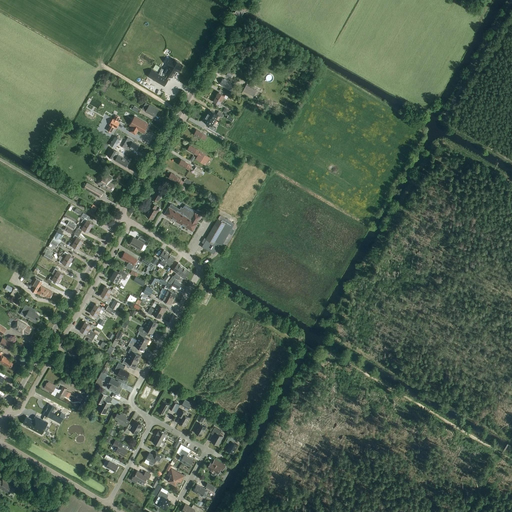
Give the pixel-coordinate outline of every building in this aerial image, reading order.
[(152,75),(148,81),(161,88),(165,83),(164,82),(166,78),(169,79),(172,75),(172,74),(173,73),(176,75),(180,68),(176,66),(177,65),(171,62),(171,63),(167,61),(164,68),(166,69),(165,72),(162,70),(160,72),(158,71),(156,75),(160,77),(161,75),(164,77),(162,81),(152,75)] [(223,79),(221,83),(222,84),(222,85),(231,90),(234,85),(224,79),(224,80),(223,79)] [(257,90),(246,85),(243,91),(253,97),(257,90)] [(224,96),(218,92),(216,97),(222,100),(223,97),(227,99),(228,97),(225,95),(224,96)] [(222,100),(216,97),(213,101),(219,105),(219,106),(222,107),(223,105),(220,103),(222,100)] [(146,102),(142,109),(145,111),(145,112),(154,117),(159,110),(149,104),(149,105),(146,102)] [(221,117),(223,114),(218,112),(216,114),(209,110),(206,116),(215,121),(218,115),(221,117)] [(212,126),(215,121),(206,116),(203,121),(210,125),(209,128),(214,131),(215,128),(212,126)] [(148,125),(136,118),(132,126),(133,126),(130,131),(135,134),(138,130),(143,133),(148,125)] [(203,134),(196,130),(194,134),(200,138),(205,140),(207,136),(202,134),(203,134)] [(101,139),(107,142),(110,137),(105,134),(101,139)] [(121,142),(120,142),(118,145),(123,147),(124,145),(125,145),(128,139),(124,137),(121,142)] [(136,150),(139,145),(133,142),(132,142),(130,141),(127,145),(136,150)] [(190,145),(187,150),(193,153),(194,153),(198,155),(198,156),(196,159),(206,165),(210,158),(200,152),(191,146),(190,145)] [(117,152),(112,149),(108,156),(115,160),(115,161),(126,167),(129,162),(118,155),(119,153),(117,152)] [(181,160),(179,164),(185,168),(189,170),(191,167),(191,166),(187,164),(181,160)] [(205,172),(196,167),(194,170),(202,176),(205,172)] [(111,192),(115,185),(109,182),(112,178),(103,173),(97,183),(111,192)] [(171,173),(168,177),(175,181),(182,185),(184,182),(189,185),(191,182),(185,179),(184,181),(177,177),(171,173)] [(87,183),(84,188),(100,198),(103,192),(87,183)] [(152,198),(158,201),(161,195),(156,192),(152,198)] [(157,205),(153,203),(146,215),(153,219),(158,211),(155,209),(157,205)] [(171,204),(165,214),(193,230),(197,224),(196,223),(199,218),(200,216),(201,216),(203,212),(197,209),(196,211),(185,205),(183,208),(181,207),(180,209),(171,204)] [(74,207),(72,210),(80,215),(82,212),(74,207)] [(220,215),(218,219),(206,239),(207,239),(202,247),(214,254),(220,244),(222,245),(235,224),(220,215)] [(91,228),(93,224),(87,220),(88,219),(85,218),(84,220),(87,222),(85,225),(91,228)] [(64,230),(71,234),(74,229),(76,226),(69,221),(67,225),(69,226),(68,227),(66,226),(64,230)] [(91,228),(85,225),(83,228),(80,226),(78,229),(81,230),(82,229),(88,233),(91,228)] [(54,236),(52,239),(59,244),(61,240),(59,239),(61,235),(57,232),(54,236)] [(81,245),(83,241),(77,237),(78,236),(75,234),(74,237),(76,239),(75,242),(81,245)] [(133,238),(130,243),(141,250),(144,244),(147,245),(149,243),(139,237),(137,240),(133,238)] [(52,240),(48,247),(52,249),(54,246),(56,247),(58,243),(52,240)] [(81,245),(75,242),(73,244),(70,243),(69,245),(71,247),(72,246),(78,250),(81,245)] [(53,252),(47,249),(45,252),(43,251),(41,255),(50,261),(53,257),(51,256),(53,252)] [(169,254),(164,250),(158,257),(162,259),(159,263),(161,265),(169,254)] [(71,262),(74,257),(67,254),(68,253),(65,251),(64,254),(66,255),(65,258),(71,262)] [(125,252),(121,259),(128,263),(126,266),(131,269),(133,266),(134,266),(138,260),(125,252)] [(169,254),(161,265),(163,267),(166,263),(170,266),(175,258),(169,254)] [(71,262),(65,258),(63,261),(60,260),(59,262),(61,264),(62,263),(68,267),(71,262)] [(147,269),(145,273),(149,275),(155,265),(150,263),(146,269),(147,269)] [(175,274),(173,276),(168,282),(171,284),(176,278),(184,267),(178,263),(173,270),(176,273),(175,275),(175,274)] [(190,271),(184,267),(176,278),(178,280),(180,278),(179,278),(181,276),(184,279),(190,271)] [(61,279),(64,274),(58,271),(59,270),(55,268),(54,271),(53,270),(51,273),(55,275),(61,279)] [(115,270),(110,279),(117,282),(119,284),(122,278),(124,280),(125,280),(128,274),(120,269),(119,272),(115,270)] [(61,279),(55,275),(53,278),(51,276),(49,279),(51,280),(52,280),(58,283),(61,279)] [(52,292),(41,285),(43,281),(35,276),(33,280),(28,277),(26,280),(31,283),(30,285),(27,284),(26,285),(31,288),(32,286),(33,286),(31,290),(40,295),(41,293),(48,298),(49,296),(50,297),(53,294),(52,293),(52,292)] [(152,276),(149,282),(153,285),(155,281),(156,280),(157,278),(156,278),(152,276)] [(178,289),(181,284),(175,281),(172,286),(178,289)] [(106,286),(103,291),(109,294),(111,291),(114,293),(116,291),(113,289),(112,290),(106,286)] [(147,286),(144,293),(150,296),(152,291),(149,289),(150,288),(147,286)] [(173,299),(176,294),(169,290),(169,289),(165,287),(164,289),(167,290),(165,295),(173,299)] [(109,294),(103,291),(100,295),(107,299),(106,300),(109,302),(110,299),(108,298),(109,294)] [(130,294),(127,300),(130,302),(130,301),(133,303),(134,303),(137,298),(130,294)] [(173,299),(165,295),(163,299),(159,297),(158,299),(161,301),(162,300),(170,305),(173,299)] [(117,310),(121,303),(115,300),(110,307),(117,310)] [(155,301),(154,303),(157,305),(155,309),(163,313),(166,308),(158,304),(158,303),(155,301)] [(35,323),(39,316),(30,310),(31,307),(26,304),(20,313),(25,316),(25,317),(35,323)] [(102,308),(95,304),(93,308),(99,312),(101,309),(104,311),(105,308),(102,307),(102,308)] [(105,310),(113,315),(116,311),(108,306),(105,310)] [(151,307),(147,313),(148,313),(152,315),(152,314),(161,319),(163,313),(155,309),(151,307)] [(99,312),(93,308),(90,313),(97,317),(96,318),(99,319),(100,317),(97,315),(99,312)] [(155,329),(158,323),(150,319),(150,318),(147,316),(145,318),(149,320),(147,324),(155,329)] [(27,333),(29,334),(31,331),(29,330),(31,328),(28,326),(28,325),(17,320),(12,328),(21,333),(22,333),(22,334),(23,334),(24,333),(27,335),(27,333)] [(82,326),(88,330),(90,327),(93,328),(95,326),(92,324),(91,325),(85,322),(82,326)] [(145,328),(141,326),(140,327),(138,330),(139,331),(145,334),(146,335),(147,335),(149,332),(152,334),(155,329),(147,324),(145,328)] [(82,326),(80,331),(86,334),(85,336),(93,340),(96,334),(88,330),(82,326)] [(145,334),(139,331),(137,336),(139,337),(138,340),(147,345),(149,340),(145,337),(146,335),(145,334)] [(14,346),(10,343),(2,338),(0,340),(0,344),(7,349),(9,346),(12,348),(14,346)] [(134,342),(133,342),(132,342),(131,343),(130,343),(128,345),(131,347),(137,350),(138,347),(144,351),(147,345),(138,340),(136,343),(134,342)] [(70,347),(69,346),(67,350),(67,351),(75,356),(79,350),(71,345),(70,347)] [(131,347),(128,352),(131,354),(129,356),(138,361),(141,356),(135,353),(137,350),(131,347)] [(12,361),(2,355),(3,352),(0,350),(0,362),(6,366),(6,365),(10,367),(12,363),(11,362),(12,361)] [(138,361),(129,356),(128,359),(125,358),(122,363),(128,366),(129,363),(135,366),(137,366),(138,363),(137,362),(138,361)] [(126,380),(129,373),(123,370),(124,366),(118,363),(115,368),(119,370),(117,375),(126,380)] [(110,385),(108,389),(118,394),(121,388),(118,386),(120,382),(111,378),(108,384),(110,385)] [(52,392),(51,394),(55,396),(57,392),(68,398),(71,393),(66,391),(67,389),(62,386),(61,389),(58,389),(55,388),(56,386),(49,382),(48,383),(47,383),(45,387),(45,388),(52,392)] [(92,388),(87,396),(89,397),(91,398),(95,390),(92,388)] [(105,414),(111,403),(105,400),(107,395),(100,391),(95,400),(101,403),(97,410),(105,414)] [(81,404),(78,409),(83,411),(91,398),(89,397),(87,396),(85,399),(86,399),(83,405),(81,404)] [(181,405),(188,409),(192,403),(185,399),(181,405)] [(161,407),(158,412),(163,415),(166,410),(167,410),(168,408),(170,409),(176,412),(180,405),(173,402),(171,406),(163,401),(160,406),(161,407)] [(43,414),(49,418),(55,407),(49,404),(43,414)] [(178,423),(185,427),(190,418),(185,415),(186,412),(182,410),(179,416),(181,417),(178,423)] [(197,420),(202,423),(207,414),(202,411),(197,420)] [(127,417),(121,413),(120,415),(117,413),(114,418),(118,420),(117,422),(121,425),(121,424),(126,427),(129,422),(125,419),(127,417)] [(33,420),(26,417),(23,424),(29,427),(28,427),(41,435),(48,423),(35,416),(33,420)] [(142,425),(135,422),(131,428),(128,426),(124,432),(128,434),(131,430),(137,434),(142,425)] [(200,424),(195,432),(201,436),(206,427),(200,424)] [(24,427),(22,431),(35,436),(36,432),(24,427)] [(211,441),(218,445),(223,437),(219,435),(221,431),(215,427),(211,433),(214,435),(211,441)] [(156,435),(157,436),(153,442),(159,446),(162,447),(164,443),(161,442),(166,434),(160,431),(159,432),(158,431),(156,435)] [(150,432),(145,445),(151,447),(156,435),(150,432)] [(230,444),(226,450),(233,454),(238,445),(233,442),(236,438),(230,435),(227,442),(230,444)] [(124,456),(127,450),(121,447),(122,444),(115,440),(113,445),(115,446),(113,450),(115,451),(115,452),(124,456)] [(182,449),(180,452),(179,454),(181,455),(180,457),(182,459),(181,461),(189,466),(193,459),(187,456),(189,453),(182,449)] [(153,455),(149,453),(146,459),(150,461),(149,462),(150,464),(152,465),(153,465),(156,460),(160,463),(164,456),(155,452),(153,455)] [(115,472),(118,465),(111,462),(113,458),(106,454),(104,458),(109,461),(106,467),(110,469),(108,471),(111,473),(112,473),(113,473),(114,472),(114,471),(115,472)] [(211,462),(207,468),(213,471),(211,474),(214,476),(216,473),(218,474),(220,469),(223,470),(225,465),(220,462),(214,459),(212,463),(211,462)] [(171,469),(170,471),(168,475),(171,477),(169,481),(175,484),(178,480),(180,482),(184,476),(173,470),(171,469)] [(133,476),(131,480),(136,483),(137,480),(139,480),(142,482),(140,485),(144,487),(146,484),(144,483),(147,478),(149,479),(151,475),(146,472),(144,475),(137,471),(134,476),(133,476)] [(152,486),(155,488),(160,478),(157,477),(152,486)] [(1,481),(0,480),(0,488),(8,493),(13,485),(3,479),(1,481)] [(14,488),(20,491),(24,485),(18,481),(14,488)] [(212,491),(213,491),(214,492),(217,488),(215,487),(207,483),(205,487),(212,491)] [(158,484),(152,494),(156,496),(161,486),(158,484)] [(197,485),(193,491),(202,496),(206,490),(197,485)] [(168,506),(171,501),(166,498),(168,494),(161,490),(157,496),(161,498),(157,505),(162,508),(166,511),(169,506),(168,506)]
